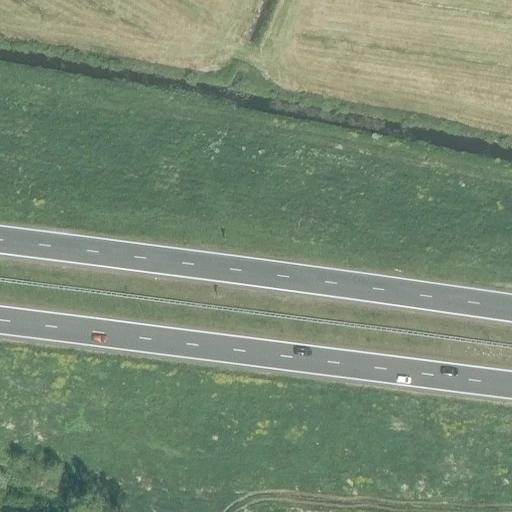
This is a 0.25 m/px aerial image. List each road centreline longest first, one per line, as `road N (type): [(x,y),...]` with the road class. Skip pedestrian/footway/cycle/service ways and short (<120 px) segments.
road 1 (trunk): [(511,310),(0,240)]
road 2 (trunk): [(0,320),(511,387)]
